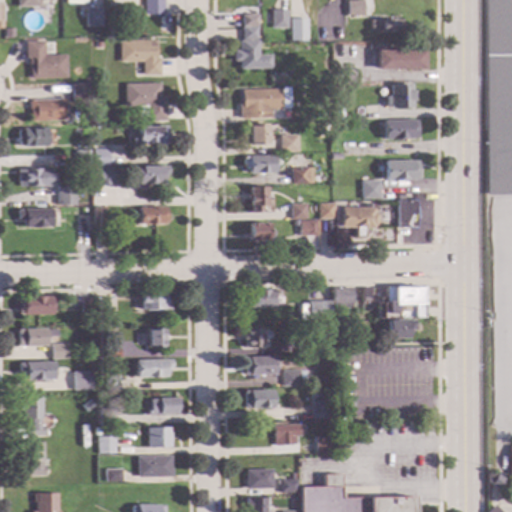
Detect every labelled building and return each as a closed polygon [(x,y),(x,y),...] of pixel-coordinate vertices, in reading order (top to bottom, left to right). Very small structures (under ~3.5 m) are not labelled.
[(49,0),(38,1),(38,7),(15,8),(15,0),(49,0)] [(163,0),(163,15),(141,15),(141,0),(163,0)] [(360,0),(360,16),(344,17),(343,1),(360,0)] [(511,0),(511,195),(485,195),(483,0),(511,0)] [(137,24),(122,24),(122,6),(137,6),(137,24)] [(99,27),(84,27),(83,10),(99,9),(99,27)] [(284,29),(268,29),(268,10),(284,9),(284,29)] [(255,27),(239,27),(238,15),(254,15),(255,27)] [(396,33),(369,35),(369,21),(396,19),(396,33)] [(303,41),(287,41),(286,20),(303,20),(303,41)] [(339,41),(329,41),(328,27),(339,27),(339,41)] [(11,38),(3,37),(3,28),(11,29),(11,38)] [(253,40),(238,40),(238,28),(253,28),(253,40)] [(42,56),(63,56),(64,78),(29,79),(28,59),(23,59),(23,42),(41,41),(42,56)] [(154,59),(157,59),(157,76),(140,77),(140,62),(118,62),(117,42),(153,41),(154,59)] [(255,56),(267,55),(267,69),(236,70),(235,62),(230,62),(230,51),(236,51),(235,41),(254,41),(255,56)] [(420,70),(374,70),(374,50),(375,50),(421,50),(420,70)] [(87,103),(69,103),(68,85),(86,84),(87,103)] [(158,98),(163,98),(163,122),(143,122),(143,107),(122,107),(121,84),(157,84),(158,98)] [(409,108),(388,109),(388,106),(385,106),(385,101),(388,101),(387,85),(408,85),(409,108)] [(278,110),(267,110),(267,119),(236,119),(236,105),(239,105),(239,91),(277,90),(278,110)] [(377,120),(364,120),(363,98),(376,97),(377,120)] [(64,121),(28,122),(27,100),(63,99),(64,121)] [(415,140),(382,141),(381,128),(377,129),(376,124),(381,123),(381,121),(414,120),(415,140)] [(371,135),(360,135),(360,123),(370,123),(371,135)] [(265,145),(244,146),(244,125),(265,125),(265,145)] [(164,144),(131,144),(131,138),(137,138),(136,127),(164,126),(164,144)] [(45,147),(20,148),(20,146),(15,146),(15,131),(20,131),(20,129),(45,129),(45,147)] [(295,152),(277,153),(276,136),(294,135),(295,152)] [(108,166),(91,166),(91,150),(108,149),(108,166)] [(88,166),(74,166),(73,151),(87,151),(88,166)] [(272,174),(247,175),(246,168),(241,168),(240,157),(272,156),(272,174)] [(416,180),(401,180),(402,182),(394,182),(394,181),(383,181),(382,161),(415,161),(416,180)] [(166,176),(159,176),(160,185),(135,185),(134,175),(130,175),(130,168),(166,166),(166,176)] [(113,186),(92,187),(91,168),(113,167),(113,186)] [(310,184),(289,185),(288,169),(310,168),(310,184)] [(48,187),(16,188),(15,170),(48,169),(48,187)] [(377,199),(359,200),(359,181),(377,181),(377,199)] [(73,206),(54,206),(54,187),(73,187),(73,206)] [(263,197),(268,197),(269,213),(247,214),(246,188),(263,187),(263,197)] [(413,228),(394,229),(393,201),(412,201),(413,228)] [(304,220),(289,220),(288,205),(303,204),(304,220)] [(332,219),(317,220),(316,205),(331,204),(332,219)] [(89,229),(74,229),(74,208),(89,207),(89,229)] [(165,225),(136,225),(136,208),(165,207),(165,225)] [(106,226),(90,226),(90,209),(106,208),(106,226)] [(372,209),(371,213),(375,218),(375,223),(371,227),(371,229),(363,229),(363,239),(352,238),(352,228),(338,228),(338,208),(372,209)] [(49,227),(21,228),(21,220),(15,220),(15,211),(49,209),(49,227)] [(314,237),(297,237),(297,222),(313,222),(314,237)] [(266,240),(246,241),(246,223),(265,223),(266,240)] [(350,308),(331,308),(331,288),(350,288),(350,308)] [(420,319),(374,319),(374,303),(378,303),(378,298),(383,298),(383,288),(420,288),(420,319)] [(369,289),(369,303),(359,303),(359,300),(354,300),(354,293),(359,293),(359,289),(369,289)] [(272,308),(247,308),(247,307),(242,307),(242,291),(246,291),(246,290),(272,290),(272,308)] [(168,311),(138,311),(138,293),(168,293),(168,311)] [(43,297),(49,297),(49,315),(16,316),(16,297),(26,297),(26,296),(43,296),(43,297)] [(107,313),(92,313),(92,297),(107,297),(107,313)] [(88,314),(79,314),(79,298),(88,298),(88,314)] [(329,319),(307,319),(307,301),(329,301),(329,319)] [(412,331),(407,331),(407,340),(379,340),(379,332),(385,332),(385,320),(412,320),(412,331)] [(163,348),(145,348),(145,328),(162,328),(163,348)] [(43,330),(55,330),(55,344),(65,344),(65,360),(48,360),(48,345),(44,345),(44,347),(15,348),(15,329),(43,329),(43,330)] [(261,348),(242,348),(242,342),(241,342),(241,335),(243,335),(242,329),(261,329),(261,348)] [(329,353),(312,353),(312,335),(329,335),(329,353)] [(117,358),(105,358),(105,349),(117,349),(117,358)] [(274,375),(247,375),(247,370),(242,370),(241,358),(274,358),(274,375)] [(171,369),(164,369),(165,378),(134,378),(134,361),(171,361),(171,369)] [(51,380),(38,380),(38,382),(22,381),(22,372),(16,372),(16,364),(51,363),(51,380)] [(300,387),(280,387),(280,371),(300,371),(300,387)] [(118,391),(103,391),(103,376),(118,376),(118,391)] [(88,389),(73,389),(73,380),(88,380),(88,389)] [(272,408),(241,408),(241,392),(272,392),(272,408)] [(353,419),(336,419),(335,398),(353,398),(353,419)] [(39,420),(38,420),(38,427),(43,427),(43,437),(26,437),(26,427),(29,427),(29,419),(20,419),(20,411),(17,411),(17,407),(19,407),(19,399),(39,399),(39,420)] [(177,413),(157,414),(157,416),(144,416),(144,412),(148,412),(148,400),(177,400),(177,413)] [(328,419),(311,419),(310,400),(328,400),(328,419)] [(114,426),(97,426),(97,409),(114,409),(114,426)] [(298,436),(293,436),(293,446),(271,446),(271,426),(297,426),(298,436)] [(169,448),(145,448),(145,428),(169,428),(169,448)] [(113,454),(96,455),(95,437),(113,437),(113,454)] [(332,455),(313,455),(313,438),(332,438),(332,455)] [(41,462),(40,462),(40,466),(44,466),(44,476),(27,476),(27,467),(29,467),(29,462),(20,462),(20,457),(17,457),(17,453),(20,453),(20,443),(41,443),(41,462)] [(169,469),(171,469),(171,478),(135,478),(135,456),(169,455),(169,469)] [(120,482),(102,482),(102,470),(120,469),(120,482)] [(269,488),(243,489),(243,470),(269,470),(269,488)] [(291,480),(294,480),(295,494),(277,494),(277,479),(286,479),(286,474),(291,474),(291,480)] [(338,487),(340,487),(340,498),(411,498),(411,511),(297,511),(297,488),(321,488),(321,475),(338,475),(338,487)] [(501,480),(496,491),(487,485),(493,476),(501,480)] [(55,511),(58,511),(33,511),(33,503),(30,503),(30,494),(55,494),(55,511)] [(265,511),(244,511),(243,511),(243,499),(265,498),(265,511)]
